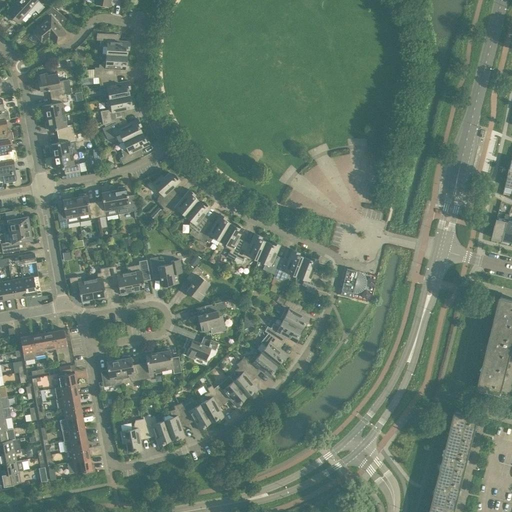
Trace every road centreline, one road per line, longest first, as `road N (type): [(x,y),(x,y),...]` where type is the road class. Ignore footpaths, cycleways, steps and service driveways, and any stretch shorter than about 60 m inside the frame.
road 1 (residential): [(88,347),(109,461),(125,467),(225,432),(287,378),(326,315),(338,258),(237,209),(169,146)]
road 2 (residential): [(169,146),(149,105),(145,29),(135,22),(101,16),(68,43),(20,65)]
road 3 (tertiary): [(440,252),(504,0)]
road 4 (tertiary): [(353,443),(403,372),(440,252)]
road 5 (tertiary): [(185,511),(271,495),(353,443)]
road 6 (residential): [(82,317),(150,304),(166,312),(161,332),(88,347)]
road 7 (residential): [(42,185),(112,172),(169,146)]
road 8 (residential): [(42,185),(20,65)]
road 9 (residential): [(63,305),(42,185)]
